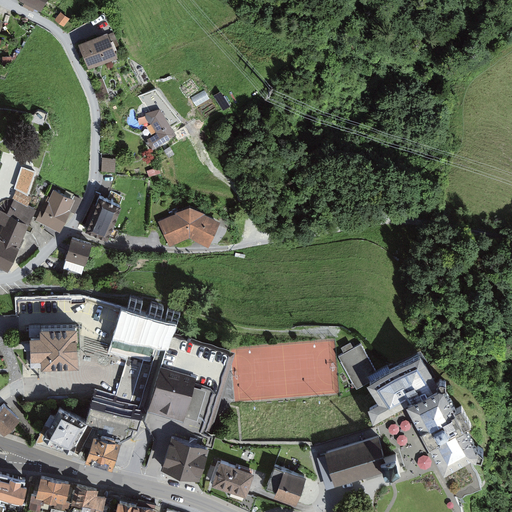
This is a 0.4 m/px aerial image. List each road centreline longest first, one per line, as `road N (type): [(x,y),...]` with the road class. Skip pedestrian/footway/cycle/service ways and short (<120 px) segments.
road 1 (track): [(72,226),(126,249),(250,245),(391,223),(511,244)]
road 2 (residential): [(0,280),(60,243),(97,173),(95,112),(64,38),(2,0)]
road 3 (track): [(14,277),(22,286),(127,296),(259,332),(340,332)]
road 4 (tertiary): [(58,465),(220,511)]
